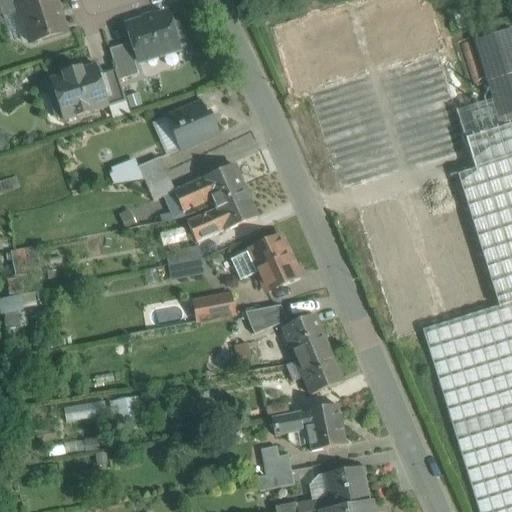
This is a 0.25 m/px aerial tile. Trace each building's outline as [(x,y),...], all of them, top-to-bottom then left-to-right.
[(30,0),(0,0),(0,10),(2,18),(20,12),(17,6),(31,1),(30,0)] [(35,0),(31,1),(17,6),(20,12),(30,44),(66,32),(55,0),(35,0)] [(431,0),(356,0),(271,27),(292,96),(309,91),(309,90),(436,50),(437,51),(447,48),(431,0)] [(166,13),(127,26),(138,62),(178,50),(175,41),(179,39),(181,34),(179,26),(174,23),(170,25),(166,13)] [(511,29),(473,42),(486,83),(491,100),(501,130),(511,125),(511,29)] [(473,42),(472,38),(456,43),(470,88),(486,83),(473,42)] [(128,44),(109,50),(115,69),(119,81),(138,75),(128,44)] [(436,50),(309,90),(309,91),(340,191),(350,188),(468,151),(456,111),(437,51),(436,50)] [(80,68),(61,74),(61,76),(49,80),(45,87),(48,95),(55,98),(57,98),(64,119),(62,120),(63,122),(108,108),(98,75),(95,66),(81,70),(80,68)] [(115,69),(98,75),(108,108),(125,102),(119,81),(115,69)] [(491,100),(456,111),(466,142),(501,130),(491,100)] [(202,104),(166,120),(179,151),(220,134),(212,115),(207,117),(202,104)] [(511,125),(501,130),(466,142),(468,151),(474,168),(511,155),(511,125)] [(468,151),(350,188),(356,207),(456,176),(474,170),(474,168),(468,151)] [(511,511),(511,155),(474,168),(474,170),(456,176),(497,308),(422,331),(478,511),(511,511)] [(159,159),(138,168),(144,182),(165,172),(159,159)] [(233,166),(203,179),(203,180),(174,192),(174,193),(183,212),(211,200),(214,205),(229,199),(227,194),(242,187),(233,166)] [(165,172),(144,182),(150,194),(171,184),(165,172)] [(456,176),(356,207),(397,339),(422,331),(497,308),(456,176)] [(171,184),(150,194),(154,202),(164,197),(174,193),(174,192),(171,184)] [(242,187),(227,194),(229,199),(214,205),(216,210),(188,223),(197,243),(225,231),(255,218),(242,187)] [(170,201),(158,203),(162,223),(173,221),(170,201)] [(279,237),(248,252),(249,252),(230,261),(240,281),(258,273),(267,292),(298,278),(279,237)] [(199,247),(165,254),(167,267),(202,260),(203,260),(199,247)] [(229,296),(194,303),(197,322),(233,315),(229,296)] [(280,307),(245,313),(254,336),(287,322),(280,307)] [(314,315),(283,328),(297,362),(328,349),(314,315)] [(248,345),(235,348),(237,359),(250,357),(248,345)] [(297,362),(286,367),(293,383),(304,378),(311,396),(342,383),(328,349),(297,362)] [(141,415),(139,397),(111,399),(113,417),(141,415)] [(68,422),(107,415),(105,399),(65,406),(68,422)] [(286,404),(263,409),(265,420),(272,419),(289,415),(286,404)] [(289,415),(272,419),(275,437),(304,431),(308,428),(312,451),(345,445),(338,406),(289,415)] [(277,447),(261,451),(263,461),(279,457),(277,447)] [(279,457),(263,461),(266,476),(291,471),(288,456),(279,457)] [(363,467),(323,475),(328,499),(297,505),(297,511),(317,511),(320,511),(369,502),(363,467)] [(371,511),(369,502),(320,511),(371,511)]
